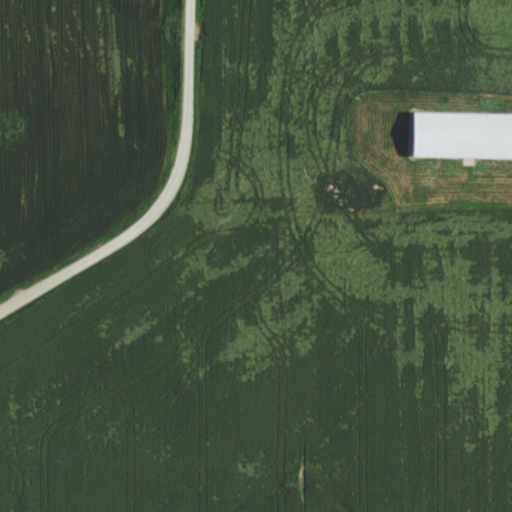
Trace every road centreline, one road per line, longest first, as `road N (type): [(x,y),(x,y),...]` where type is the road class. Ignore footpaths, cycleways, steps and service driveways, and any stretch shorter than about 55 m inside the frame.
road 1 (residential): [(129,228),(156,206),(181,156),(187,0)]
road 2 (residential): [(0,305),(129,228)]
